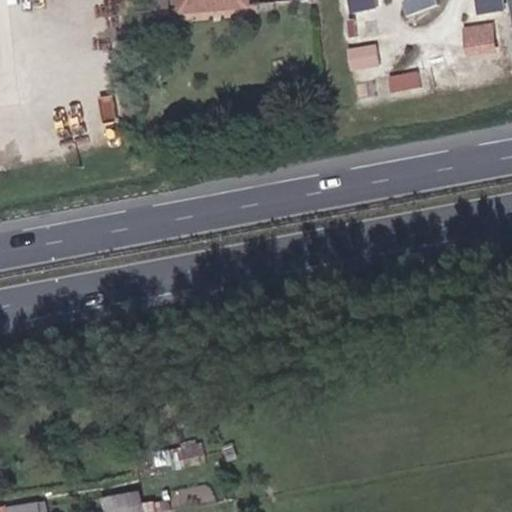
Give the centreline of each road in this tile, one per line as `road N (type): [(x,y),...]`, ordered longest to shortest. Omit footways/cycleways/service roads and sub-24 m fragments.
road 1 (trunk): [(0,302),(511,207)]
road 2 (trunk): [(511,158),(0,252)]
